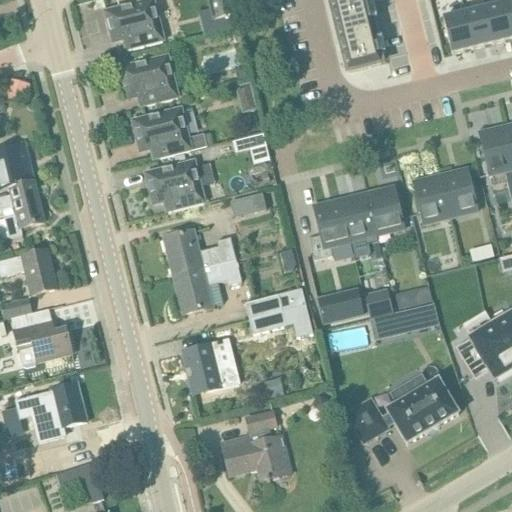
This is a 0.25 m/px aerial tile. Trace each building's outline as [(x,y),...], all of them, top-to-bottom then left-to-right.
[(214,23),(201,26),(204,38),(222,34),(239,29),(237,17),(232,0),(208,0),(211,10),(214,23)] [(326,0),(346,78),(386,68),(383,56),(385,55),(381,40),(379,40),(375,22),(377,22),(371,0),(326,0)] [(505,0),(484,5),(485,9),(495,47),(511,42),(511,29),(506,4),(505,0)] [(113,43),(124,41),(127,53),(163,44),(153,3),(106,14),(113,43)] [(485,9),(465,14),(474,52),(495,47),(485,9)] [(465,14),(443,20),(452,57),(474,52),(465,14)] [(128,100),(139,98),(142,110),(177,101),(167,60),(121,71),(128,100)] [(247,66),(234,70),(238,83),(251,79),(247,66)] [(4,79),(0,93),(7,94),(5,103),(25,108),(27,97),(30,85),(4,79)] [(242,115),(256,112),(250,85),(236,88),(242,115)] [(141,153),(152,150),(155,162),(191,153),(213,148),(210,134),(187,140),(180,112),(134,124),(141,153)] [(490,133),(479,136),(484,155),(490,178),(505,174),(511,202),(511,152),(506,129),(494,132),(490,133)] [(0,192),(9,190),(27,185),(35,183),(25,146),(0,152),(0,192)] [(204,206),(200,189),(215,185),(210,166),(195,170),(194,165),(147,176),(154,206),(165,203),(168,215),(204,206)] [(441,178),(451,220),(478,214),(467,172),(441,178)] [(451,220),(441,178),(414,185),(424,227),(451,220)] [(0,212),(5,220),(10,241),(23,237),(21,231),(45,225),(35,183),(27,185),(9,190),(11,198),(0,200),(0,212)] [(404,232),(394,189),(367,196),(378,238),(404,232)] [(267,211),(263,195),(231,204),(235,220),(267,211)] [(367,196),(341,202),(351,245),(378,238),(367,196)] [(312,240),(309,241),(314,263),(333,258),(331,249),(351,245),(341,202),(332,205),(327,206),(314,209),(318,228),(319,229),(321,238),(312,240)] [(218,249),(198,254),(193,233),(163,241),(173,278),(236,263),(231,240),(217,244),(218,249)] [(379,244),(373,245),(377,263),(383,261),(379,244)] [(495,247),(469,254),(472,266),(499,260),(495,247)] [(292,252),(282,254),(287,274),(297,271),(292,252)] [(49,253),(0,264),(0,273),(2,281),(24,275),(30,299),(58,292),(49,253)] [(511,258),(500,262),(504,275),(511,272),(511,258)] [(242,285),(236,263),(173,278),(183,317),(212,309),(207,288),(227,283),(228,289),(242,285)] [(429,289),(414,292),(418,308),(433,304),(429,289)] [(388,291),(364,297),(370,322),(394,316),(388,291)] [(302,292),(278,298),(282,314),(306,308),(302,292)] [(358,293),(318,302),(324,326),(364,317),(358,293)] [(278,298),(245,306),(250,321),(282,314),(278,298)] [(4,309),(7,322),(32,316),(28,302),(4,309)] [(370,322),(375,343),(439,328),(434,306),(433,306),(394,316),(370,322)] [(306,308),(282,314),(286,327),(293,326),(297,341),(313,337),(306,308)] [(282,314),(250,321),(253,335),(286,327),(282,314)] [(511,316),(493,328),(511,358),(511,316)] [(14,332),(23,368),(26,370),(36,368),(37,365),(72,357),(66,332),(55,335),(52,323),(28,329),(14,332)] [(511,358),(493,328),(456,350),(472,378),(487,369),(495,383),(498,381),(500,384),(511,377),(511,358)] [(228,343),(183,354),(194,397),(239,386),(228,343)] [(372,400),(346,414),(365,446),(390,432),(389,429),(394,426),(406,446),(405,446),(406,448),(408,447),(408,446),(425,436),(425,437),(440,428),(439,428),(457,417),(457,418),(459,417),(458,415),(440,385),(440,384),(439,383),(437,384),(438,384),(428,389),(422,378),(406,387),(413,398),(388,413),(386,414),(387,416),(382,419),(372,400)] [(281,380),(263,384),(267,401),(285,397),(281,380)] [(51,396),(23,403),(28,421),(33,442),(48,438),(54,437),(60,436),(60,435),(59,431),(68,430),(87,425),(78,387),(58,392),(51,393),(51,396)] [(320,398),(314,410),(328,417),(334,405),(320,398)] [(252,438),(222,445),(230,478),(259,471),(262,484),(266,483),(267,485),(270,484),(269,482),(291,477),(282,439),(274,441),(271,431),(278,429),(275,415),(248,422),(252,438)] [(0,443),(0,489),(49,475),(45,463),(29,468),(22,444),(5,449),(3,443),(0,443)] [(56,478),(60,490),(85,482),(93,505),(104,502),(92,466),(56,478)]
